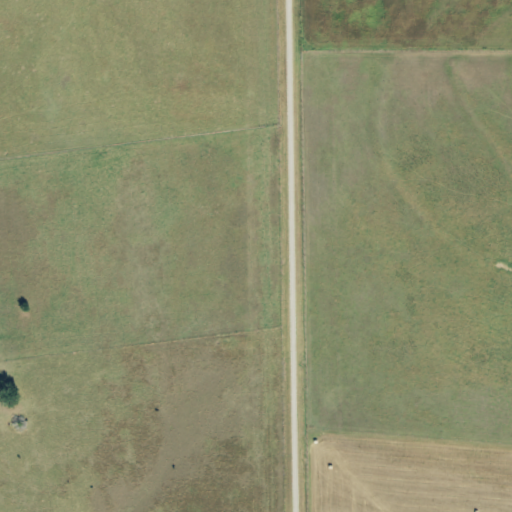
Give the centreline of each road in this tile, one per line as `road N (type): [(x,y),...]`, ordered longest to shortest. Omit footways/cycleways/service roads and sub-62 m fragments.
road 1 (residential): [(301,511),(294,0)]
road 2 (track): [(507,511),(301,446)]
